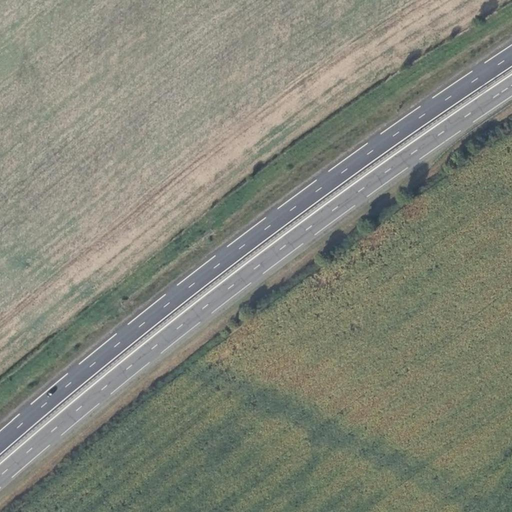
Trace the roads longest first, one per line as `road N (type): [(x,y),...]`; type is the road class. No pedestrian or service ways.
road 1 (trunk): [(0,476),(231,285),(511,86)]
road 2 (trunk): [(511,56),(326,181),(0,440)]
